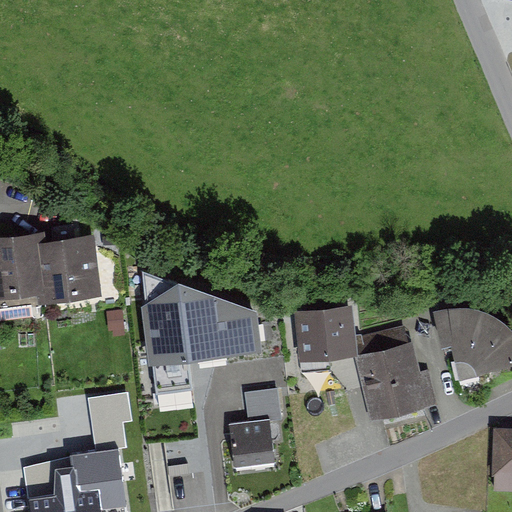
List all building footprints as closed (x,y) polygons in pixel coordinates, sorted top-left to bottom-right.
[(40,234),(0,239),(0,295),(47,290),(40,244),(40,234)] [(103,295),(94,236),(40,244),(47,290),(49,303),(103,295)] [(179,276),(141,303),(154,392),(192,386),(188,355),(263,345),(257,306),(179,276)] [(352,303),(295,310),(300,359),(358,352),(352,303)] [(457,305),(434,310),(449,359),(466,354),(476,360),(481,370),(511,361),(511,328),(501,318),(483,308),(457,305)] [(354,354),(370,420),(433,405),(417,339),(354,354)] [(271,421),(230,425),(234,466),(275,462),(271,421)] [(511,428),(494,428),(492,476),(511,476),(511,428)] [(158,470),(170,470),(168,440),(153,441),(155,476),(159,476),(158,470)] [(128,502),(120,443),(66,450),(68,461),(55,463),(55,490),(27,494),(29,511),(103,511),(102,506),(128,502)] [(157,484),(159,510),(175,508),(172,482),(157,484)]
